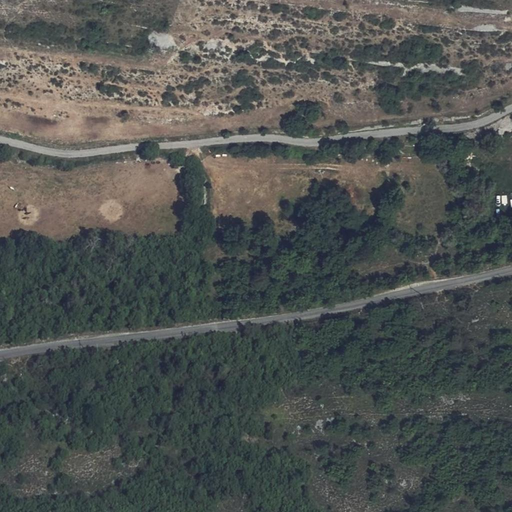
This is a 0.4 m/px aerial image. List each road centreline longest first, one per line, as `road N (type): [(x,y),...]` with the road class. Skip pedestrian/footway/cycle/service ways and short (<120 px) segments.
road 1 (unclassified): [(0,354),(270,320),(511,267)]
road 2 (unclassified): [(511,108),(475,124),(310,141),(74,153),(0,140)]
